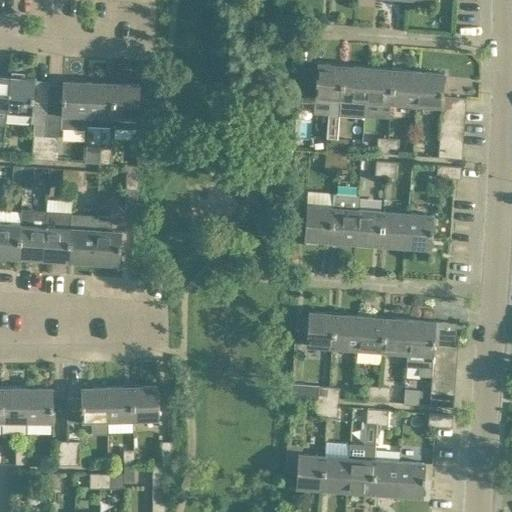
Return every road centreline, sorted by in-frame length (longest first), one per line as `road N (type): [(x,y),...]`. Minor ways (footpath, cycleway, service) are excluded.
road 1 (residential): [(474,481),(495,223)]
road 2 (residential): [(495,223),(503,0)]
road 3 (unclassified): [(139,329),(0,330)]
road 4 (unclassified): [(128,12),(0,21)]
